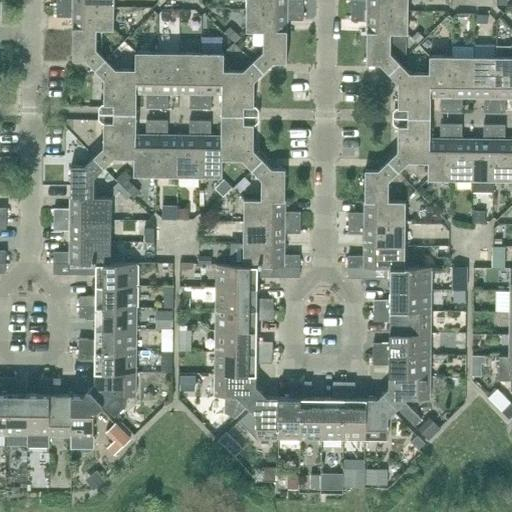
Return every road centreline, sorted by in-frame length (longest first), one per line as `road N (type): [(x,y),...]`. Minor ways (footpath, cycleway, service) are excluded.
road 1 (residential): [(325,270),(324,0)]
road 2 (residential): [(31,263),(36,0)]
road 3 (residential): [(325,270),(354,299),(354,363),(294,363),(294,297)]
road 4 (residential): [(31,263),(60,290),(60,358),(0,358)]
